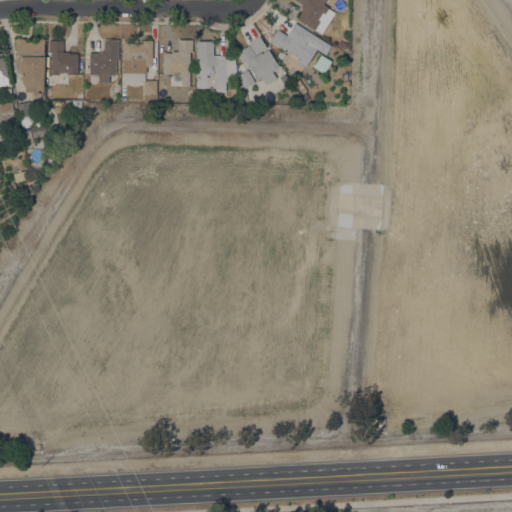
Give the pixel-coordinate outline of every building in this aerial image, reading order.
[(297,18),(301,11),(300,10),(302,7),(300,6),(302,4),(296,0),(325,0),(324,3),(329,7),(328,7),(332,10),(332,8),(334,7),(336,7),(337,9),(337,11),(336,12),(335,12),(321,33),(315,28),(314,29),(297,18)] [(331,45),(325,54),(317,48),(306,66),(297,60),(299,57),(282,45),(280,48),(270,41),(278,29),(287,35),(291,30),(292,31),(296,25),(297,24),(331,45)] [(259,35),(266,47),(255,54),(248,42),(259,35)] [(15,62),(15,56),(15,47),(13,46),(13,41),(15,40),(15,38),(24,38),(24,41),(36,41),(36,38),(44,38),(44,40),(45,40),(45,44),(44,44),(43,51),(44,51),(44,90),(38,90),(39,93),(33,93),(33,91),(25,91),(25,86),(24,86),(22,73),(20,73),(20,70),(17,70),(15,62)] [(118,60),(115,60),(115,74),(109,74),(109,82),(98,82),(98,74),(89,74),(89,53),(98,53),(98,51),(101,51),(101,50),(104,50),(104,39),(109,39),(109,38),(114,38),(114,39),(118,39),(118,60)] [(163,53),(164,53),(164,52),(170,52),(170,53),(171,53),(171,51),(178,51),(178,38),(178,39),(192,39),(192,51),(189,51),(190,85),(182,85),(182,71),(173,71),(173,73),(163,73),(163,53)] [(78,74),(67,74),(67,72),(59,72),(59,74),(51,74),(51,58),(50,58),(50,54),(51,54),(51,51),(48,51),(48,39),(63,40),(63,51),(70,51),(70,54),(71,54),(71,53),(76,53),(78,53),(78,74)] [(347,43),(344,49),(337,44),(340,39),(347,43)] [(122,40),(132,40),(132,43),(142,43),(142,40),(152,40),(152,66),(146,66),(146,73),(145,73),(145,80),(156,80),(157,102),(144,102),(144,80),(123,81),(123,73),(122,73),(122,40)] [(225,91),(215,91),(215,92),(200,92),(200,87),(196,87),(196,77),(199,77),(199,63),(198,63),(198,60),(199,60),(199,56),(196,56),(196,44),(201,44),(201,42),(206,42),(206,44),(211,44),(211,54),(225,54),(225,58),(231,58),(231,57),(234,57),(237,80),(225,80),(225,91)] [(271,71),(274,75),(265,81),(262,76),(256,80),(254,76),(255,76),(249,67),(248,67),(246,65),(247,64),(245,61),(242,63),(236,52),(249,44),(255,55),(261,51),(262,52),(268,49),(277,63),(279,66),(271,71)] [(0,85),(0,57),(4,57),(9,84),(0,85)] [(254,82),(243,87),(237,74),(247,68),(254,82)] [(307,90),(303,93),(300,89),(298,85),(296,87),(292,81),(298,77),(307,90)] [(82,108),(72,108),(72,102),(72,98),(82,99),(82,102),(82,108)] [(27,126),(22,127),(17,103),(29,101),(33,124),(28,125),(27,126)] [(2,102),(12,102),(13,109),(16,109),(19,128),(1,131),(0,124),(0,111),(2,111),(2,102)] [(33,139),(33,140),(23,143),(20,130),(40,127),(43,137),(33,139)] [(48,157),(52,159),(46,170),(45,170),(43,166),(48,157)] [(25,169),(27,178),(15,182),(13,173),(25,169)] [(28,185),(31,187),(30,188),(33,190),(27,199),(19,193),(28,185)]
